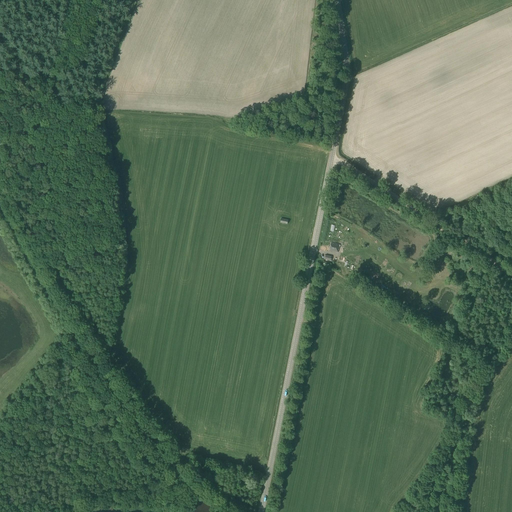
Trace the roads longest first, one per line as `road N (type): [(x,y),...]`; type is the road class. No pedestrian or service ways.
road 1 (tertiary): [(262,511),(345,90),(337,0)]
road 2 (track): [(511,278),(332,158)]
